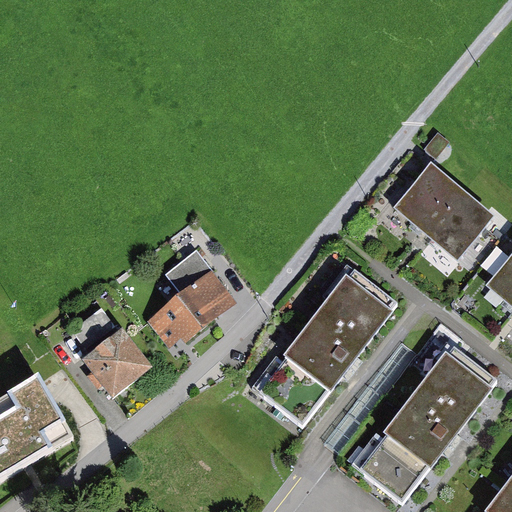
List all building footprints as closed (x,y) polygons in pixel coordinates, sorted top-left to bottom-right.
[(416,157),(429,166),(441,149),(429,140),(416,157)] [(423,235),(459,192),(427,166),(391,208),(423,235)] [(491,218),(459,193),(424,237),(456,262),(491,218)] [(511,253),(485,288),(511,309),(511,253)] [(205,277),(191,259),(174,272),(188,290),(205,277)] [(180,359),(232,318),(206,285),(142,335),(163,361),(175,352),(180,359)] [(337,291),(276,372),(324,408),(390,320),(348,288),(343,295),(337,291)] [(77,355),(106,333),(96,319),(67,341),(77,355)] [(97,398),(107,412),(148,382),(117,341),(76,371),(88,388),(85,390),(93,401),(97,398)] [(19,372),(32,391),(44,383),(32,364),(19,372)] [(375,447),(422,482),(487,394),(446,364),(441,371),(436,366),(375,447)] [(0,436),(0,448),(17,472),(78,429),(48,387),(12,413),(20,423),(0,436)] [(511,511),(511,478),(486,511),(511,511)]
